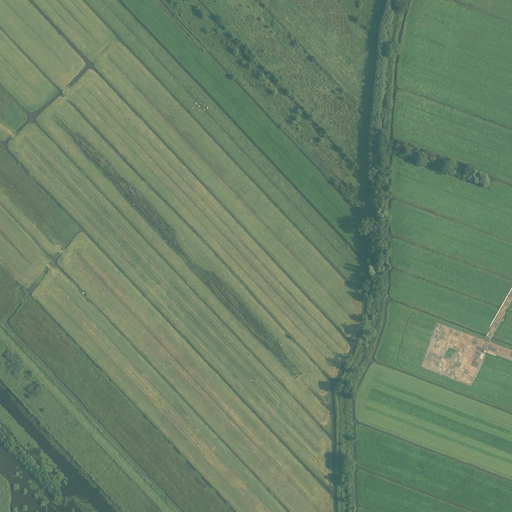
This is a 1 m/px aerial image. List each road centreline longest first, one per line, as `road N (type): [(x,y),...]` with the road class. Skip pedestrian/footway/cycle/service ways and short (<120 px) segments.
road 1 (track): [(341,511),(337,394),(370,315),(375,124),(393,0)]
road 2 (track): [(167,511),(0,333)]
